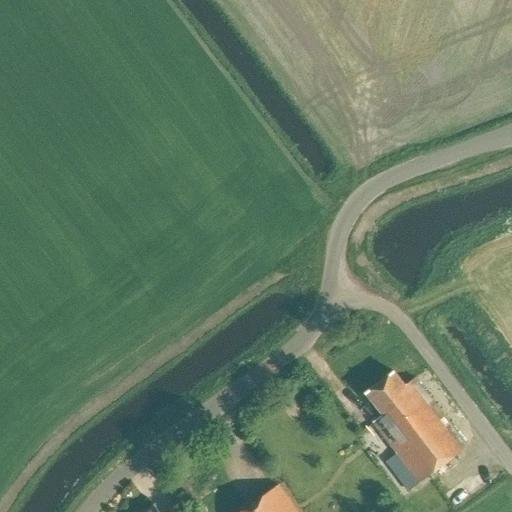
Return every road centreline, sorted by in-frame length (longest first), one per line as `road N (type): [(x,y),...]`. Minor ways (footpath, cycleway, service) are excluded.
road 1 (unclassified): [(91,511),(114,484),(268,370),(335,301)]
road 2 (unclassified): [(335,301),(330,259),(343,213),(377,182),(511,135)]
road 3 (unclassified): [(511,463),(406,327),(373,303),(335,301)]
